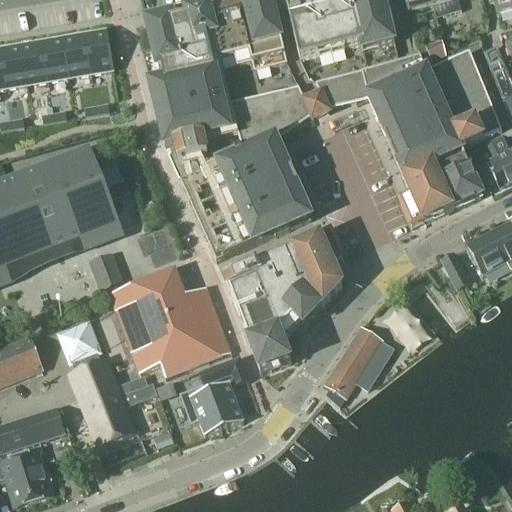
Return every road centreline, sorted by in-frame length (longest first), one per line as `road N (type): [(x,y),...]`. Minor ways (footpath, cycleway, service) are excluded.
road 1 (tertiary): [(393,274),(266,440),(226,464),(96,511)]
road 2 (residential): [(328,136),(393,274)]
road 3 (tertiary): [(511,205),(393,274)]
